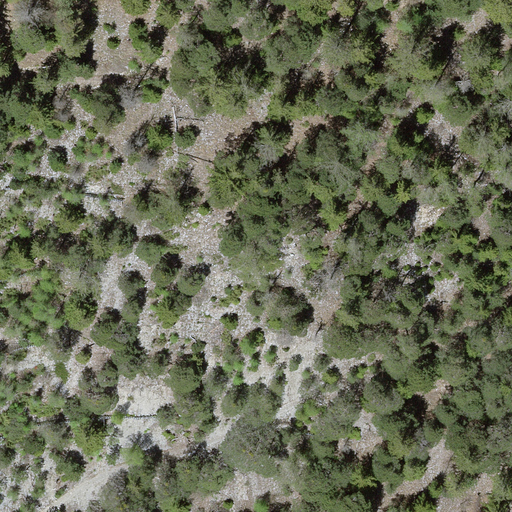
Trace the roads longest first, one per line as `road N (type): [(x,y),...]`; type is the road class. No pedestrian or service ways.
road 1 (track): [(353,0),(228,57),(176,66),(94,53),(0,56)]
road 2 (track): [(335,0),(271,20),(217,17),(193,0)]
